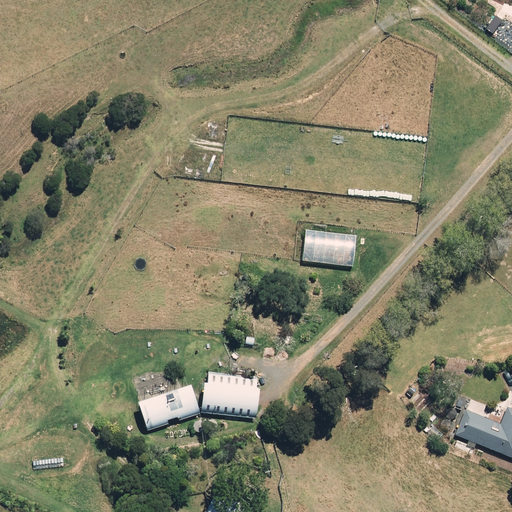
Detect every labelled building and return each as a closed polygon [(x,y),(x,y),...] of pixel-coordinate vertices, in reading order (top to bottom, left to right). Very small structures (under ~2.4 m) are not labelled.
[(359,234),(307,229),(304,229),(301,263),(356,268),(359,234)] [(203,415),(203,416),(260,422),(264,385),(261,384),(262,378),(211,373),(210,380),(207,380),(203,415)] [(203,415),(194,382),(138,399),(148,434),(171,427),(169,420),(177,418),(179,422),(203,415)] [(466,411),(455,436),(511,459),(511,404),(510,404),(501,426),(466,411)] [(247,511),(251,505),(218,489),(206,511),(247,511)]
